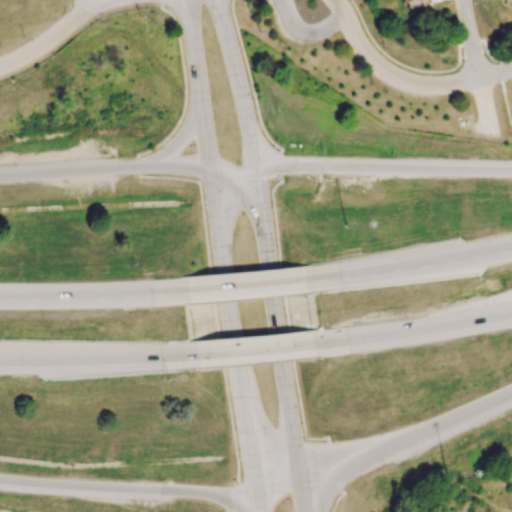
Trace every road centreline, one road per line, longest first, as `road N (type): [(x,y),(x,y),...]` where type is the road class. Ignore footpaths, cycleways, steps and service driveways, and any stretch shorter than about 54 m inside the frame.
road 1 (primary): [(212,168),(254,490)]
road 2 (primary): [(298,482),(258,166)]
road 3 (motorway): [(0,480),(254,490)]
road 4 (motorway): [(511,168),(258,166)]
road 5 (motorway): [(298,482),(511,388)]
road 6 (motorway): [(511,249),(301,282)]
road 7 (motorway): [(309,342),(511,310)]
road 8 (residential): [(511,71),(408,84),(390,75),(345,11)]
road 9 (motorway): [(0,358),(193,352)]
road 10 (motorway): [(185,293),(0,300)]
road 11 (tertiary): [(258,166),(223,28),(208,0)]
road 12 (tertiary): [(197,0),(193,38),(212,168)]
road 13 (motorway): [(147,168),(0,177)]
road 14 (residential): [(492,137),(463,0)]
